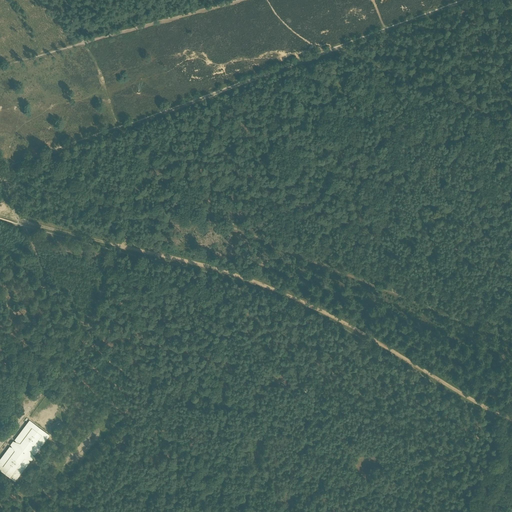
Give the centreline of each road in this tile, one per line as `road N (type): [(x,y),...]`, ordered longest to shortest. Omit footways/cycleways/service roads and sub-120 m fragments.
road 1 (track): [(0,214),(290,295),(511,421)]
road 2 (unknown): [(511,338),(234,225),(138,216),(58,183),(0,171)]
road 3 (track): [(119,126),(464,0)]
road 4 (track): [(223,511),(223,403),(173,395),(171,511)]
road 5 (unknown): [(0,66),(246,0)]
road 6 (track): [(87,324),(126,236),(119,126)]
road 7 (track): [(226,372),(223,403),(389,442)]
road 8 (unknown): [(511,28),(399,46),(388,39),(373,0)]
road 9 (track): [(0,446),(87,324)]
road 10 (track): [(1,171),(119,126)]
